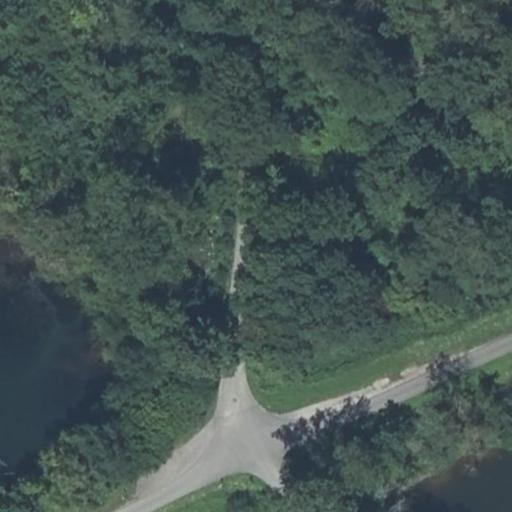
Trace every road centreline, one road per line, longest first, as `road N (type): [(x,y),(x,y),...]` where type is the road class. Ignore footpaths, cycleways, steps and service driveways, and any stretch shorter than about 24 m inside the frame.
road 1 (track): [(270,0),(237,355),(239,410),(251,449)]
road 2 (track): [(251,449),(353,415),(511,343)]
road 3 (track): [(118,511),(251,449)]
